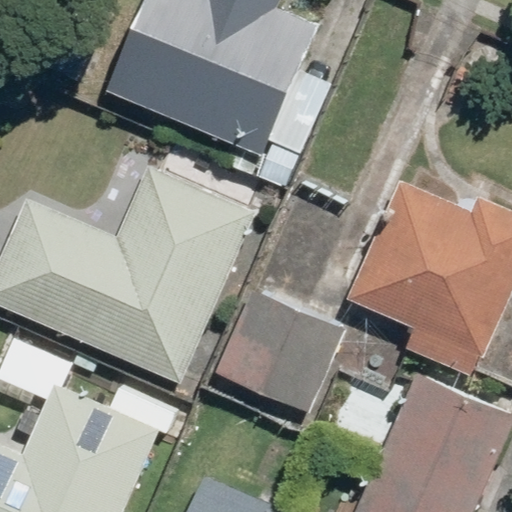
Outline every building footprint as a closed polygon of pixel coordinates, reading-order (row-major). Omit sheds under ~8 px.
[(159,0),(127,75),(279,145),(339,15),(306,0),(159,0)] [(43,186),(0,278),(0,286),(193,376),(268,205),(161,155),(130,226),(43,186)] [(416,167),(364,285),(429,315),(419,336),(483,365),(493,344),(499,347),(511,315),(511,192),(493,184),(487,198),(416,167)] [(265,276),(226,363),(324,406),(363,319),(315,298),(265,276)] [(322,511),(220,465),(198,511),(481,511),(511,443),(511,398),(482,381),(478,383),(429,362),(364,511),(322,511)] [(0,428),(0,511),(131,511),(172,422),(67,376),(36,444),(0,428)]
